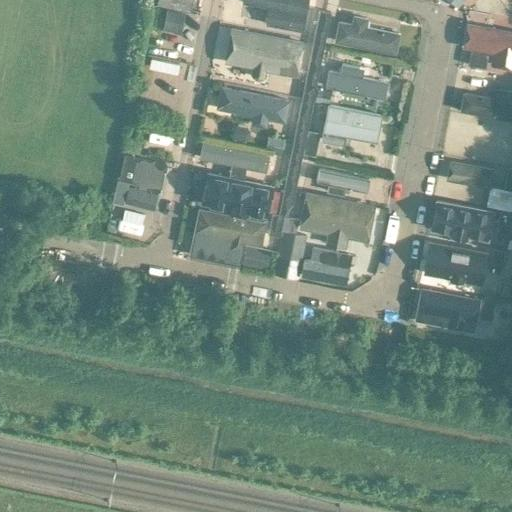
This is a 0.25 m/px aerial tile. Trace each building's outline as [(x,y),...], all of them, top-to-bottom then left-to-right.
[(267,9),(264,24),(303,32),(309,0),(244,0),(243,4),(267,9)] [(177,33),(182,13),(167,10),(163,30),(177,33)] [(339,22),(336,42),(399,54),(402,34),(369,28),(370,20),(354,17),(352,25),(339,22)] [(511,32),(468,24),(463,49),(494,55),(492,66),(511,69),(511,32)] [(253,69),(252,78),(267,80),(268,73),(299,78),(305,42),(231,29),(225,64),(253,69)] [(329,71),(325,90),(384,101),(388,83),(365,79),(366,70),(343,65),(341,74),(329,71)] [(491,105),(511,109),(511,86),(468,78),(466,91),(493,96),(491,105)] [(251,126),(269,130),(271,121),(286,124),(290,103),(222,90),(218,110),(253,116),(251,126)] [(329,106),(324,133),(378,142),(383,116),(329,106)] [(136,133),(162,133),(162,119),(136,119),(136,133)] [(459,140),(493,146),(496,132),(461,125),(459,140)] [(281,153),(283,141),(271,139),(268,151),(281,153)] [(143,143),(127,140),(124,152),(141,156),(143,143)] [(202,144),(199,161),(267,173),(270,156),(202,144)] [(451,163),(447,181),(491,191),(495,172),(451,163)] [(135,168),(132,184),(156,189),(160,173),(135,168)] [(319,169),(316,182),(367,192),(370,180),(319,169)] [(268,210),(271,197),(208,183),(205,196),(268,210)] [(153,210),(157,194),(127,186),(123,202),(153,210)] [(327,245),(346,250),(349,236),(370,240),(378,206),(307,191),(300,226),(330,233),(327,245)] [(270,224),(201,209),(195,235),(264,250),(270,224)] [(511,212),(500,210),(496,231),(507,234),(511,212)] [(439,233),(467,238),(471,221),(442,215),(439,233)] [(276,255),(300,260),(305,235),(281,230),(276,255)] [(429,244),(422,275),(483,287),(490,257),(429,244)] [(308,260),(322,262),(324,248),(310,246),(308,260)] [(488,271),(500,273),(504,251),(492,249),(488,271)] [(481,301),(423,291),(419,313),(450,319),(448,327),(466,330),(467,322),(477,324),(481,301)] [(479,318),(491,320),(495,299),(483,296),(479,318)]
